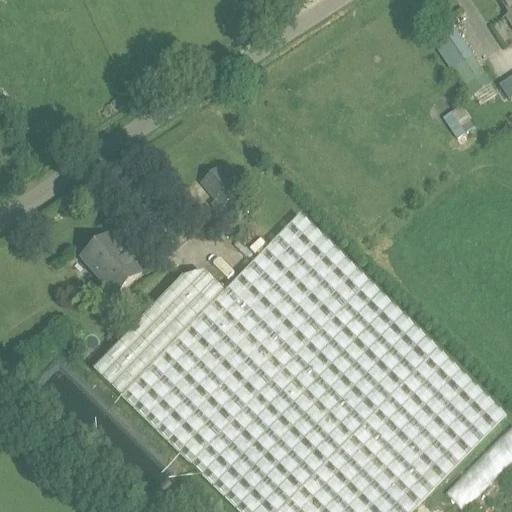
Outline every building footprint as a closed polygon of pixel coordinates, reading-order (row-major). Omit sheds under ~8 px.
[(511,0),(497,0),(508,16),(505,18),(511,28),(511,0)] [(463,89),(482,75),(469,56),(447,22),(427,35),(449,69),(463,89)] [(218,168),(200,184),(221,208),(239,193),(218,168)] [(414,511),(505,420),(436,353),(298,218),(223,295),(201,274),(180,278),(91,371),(121,400),(235,511),(414,511)] [(80,260),(113,299),(141,276),(125,257),(123,259),(106,238),(80,260)]
